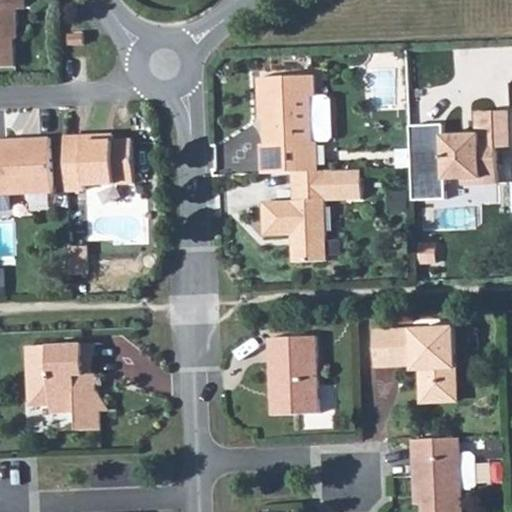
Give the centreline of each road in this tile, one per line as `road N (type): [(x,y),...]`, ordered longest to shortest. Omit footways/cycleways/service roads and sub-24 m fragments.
road 1 (residential): [(176,100),(196,306),(200,459)]
road 2 (residential): [(198,496),(40,504),(2,497)]
road 3 (residential): [(200,459),(334,456),(351,485)]
road 4 (residential): [(131,79),(81,92),(0,97)]
